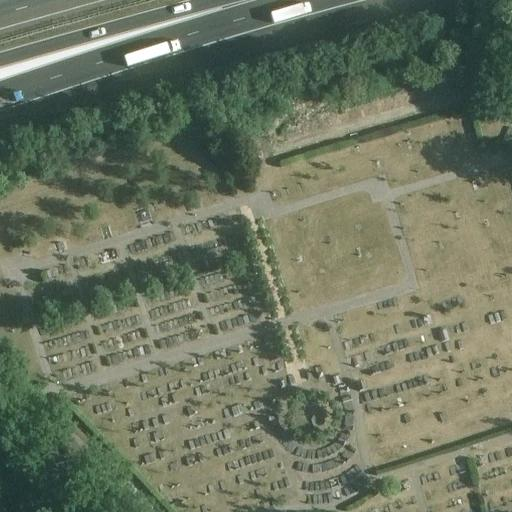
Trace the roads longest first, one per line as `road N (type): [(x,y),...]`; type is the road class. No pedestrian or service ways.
road 1 (motorway): [(0,96),(296,0)]
road 2 (motorway): [(0,61),(232,0)]
